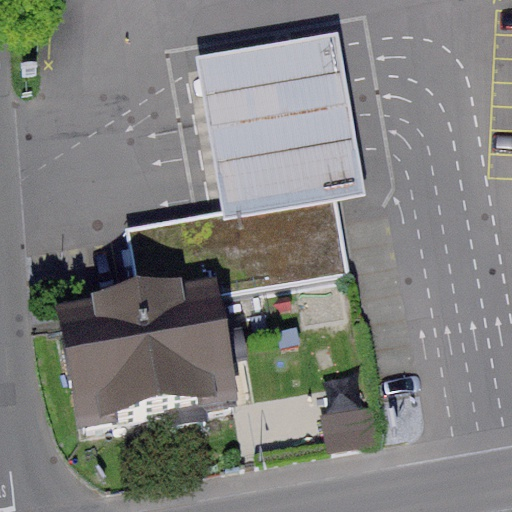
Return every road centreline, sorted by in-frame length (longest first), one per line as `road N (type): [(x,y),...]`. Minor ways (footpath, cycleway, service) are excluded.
road 1 (residential): [(0,238),(19,511)]
road 2 (residential): [(511,477),(316,511)]
